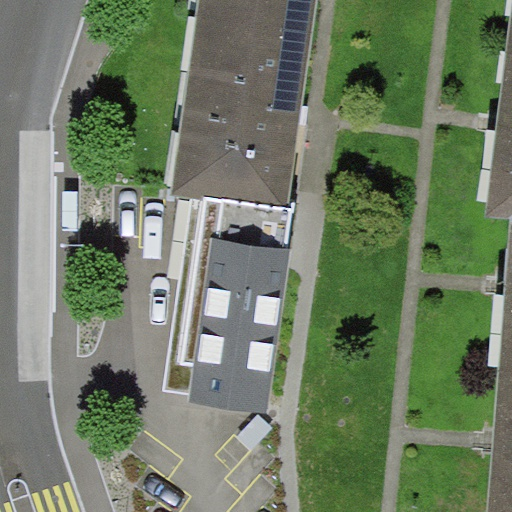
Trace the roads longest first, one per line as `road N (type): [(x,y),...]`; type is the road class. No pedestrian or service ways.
road 1 (tertiary): [(0,194),(6,124),(45,0)]
road 2 (tertiary): [(29,511),(0,396)]
